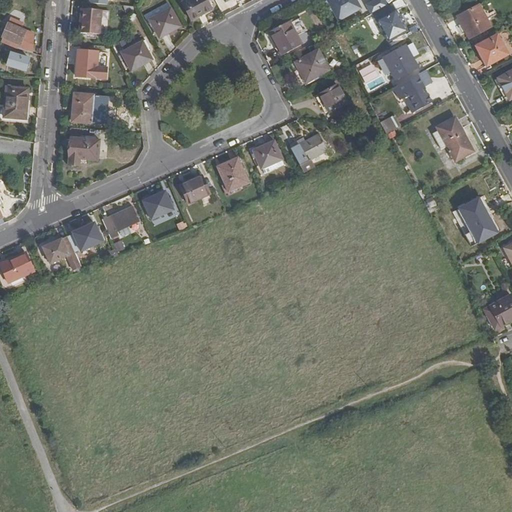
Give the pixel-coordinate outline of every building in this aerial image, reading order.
[(207,0),(189,0),(182,4),(191,21),(212,10),(207,0)] [(355,0),(330,0),(329,1),(334,10),(339,20),(360,9),(355,0)] [(334,10),(329,1),(324,3),(329,13),(334,10)] [(393,3),(374,14),(388,41),(407,31),(393,3)] [(479,6),(458,17),(469,39),(491,27),(479,6)] [(82,10),(80,34),(100,35),(102,11),(82,10)] [(171,10),(150,21),(159,38),(180,27),(171,10)] [(5,37),(3,41),(19,49),(34,52),(35,36),(26,32),(21,29),(24,23),(12,18),(10,24),(9,24),(4,37),(5,37)] [(300,19),(289,25),(296,37),(307,32),(300,19)] [(269,32),(282,57),(301,46),(296,37),(289,25),(288,22),(269,32)] [(485,55),(491,67),(492,67),(510,57),(499,37),(477,50),(481,57),(485,55)] [(143,43),(122,54),(131,72),(152,61),(143,43)] [(406,47),(384,59),(396,81),(418,69),(406,47)] [(318,50),(290,66),(301,86),(329,71),(318,50)] [(15,64),(18,54),(13,52),(10,63),(15,64)] [(98,53),(78,52),(76,78),(96,80),(98,53)] [(101,54),(98,53),(96,80),(106,80),(108,58),(101,58),(101,54)] [(18,54),(15,64),(29,69),(32,57),(18,54)] [(485,55),(481,57),(488,69),(491,67),(485,55)] [(511,71),(499,79),(510,100),(511,98),(511,71)] [(424,72),(415,77),(420,88),(424,86),(424,87),(430,84),(424,72)] [(415,77),(394,88),(401,101),(410,96),(412,101),(408,104),(413,113),(433,103),(424,87),(424,86),(420,88),(415,77)] [(506,102),(510,100),(499,79),(494,81),(506,102)] [(28,88),(7,86),(5,116),(25,117),(27,99),(28,88)] [(338,87),(320,97),(330,115),(349,105),(338,87)] [(94,97),(75,96),(72,123),(94,125),(95,108),(93,108),(94,97)] [(388,134),(402,127),(396,115),(381,123),(388,134)] [(456,119),(438,129),(456,162),(474,152),(456,119)] [(338,120),(337,126),(349,128),(350,123),(338,120)] [(320,135),(307,142),(300,146),(293,149),(305,172),(314,167),(311,160),(329,151),(320,135)] [(298,141),(300,146),(307,142),(304,138),(298,141)] [(71,140),(69,167),(76,168),(76,161),(93,162),(95,141),(92,141),(77,140),(71,140)] [(276,143),(254,152),(262,170),(284,161),(276,143)] [(239,159),(218,169),(229,193),(250,184),(239,159)] [(189,185),(202,179),(201,177),(187,182),(189,185)] [(202,179),(189,185),(182,188),(189,204),(211,194),(204,178),(202,179)] [(166,193),(144,203),(152,221),(174,211),(166,193)] [(479,199),(459,210),(472,235),(492,224),(479,199)] [(133,208),(103,222),(109,236),(139,223),(133,208)] [(95,224),(73,234),(73,235),(81,252),(103,243),(95,224)] [(73,235),(67,237),(75,254),(81,252),(73,235)] [(75,254),(67,237),(43,249),(50,264),(66,257),(70,264),(78,260),(75,254)] [(114,243),(118,252),(124,249),(121,240),(114,243)] [(0,268),(7,285),(33,274),(25,255),(0,266),(0,268)] [(73,271),(81,268),(78,260),(70,264),(73,271)] [(511,297),(495,307),(499,314),(505,325),(511,322),(511,297)] [(499,314),(495,307),(491,309),(495,317),(499,314)]
